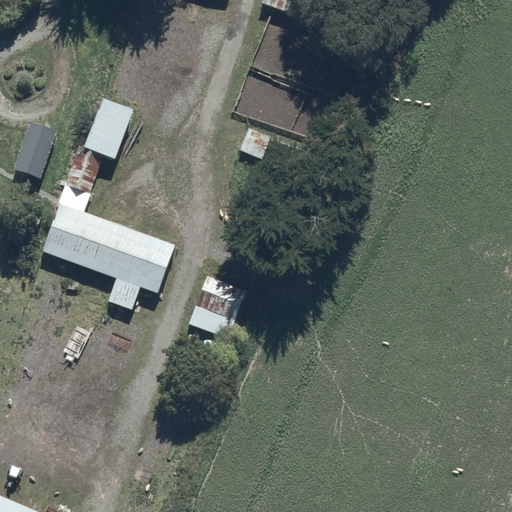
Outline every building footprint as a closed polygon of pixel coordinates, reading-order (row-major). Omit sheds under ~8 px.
[(260,0),(260,2),(311,21),(319,0),(260,0)] [(82,145),(113,156),(132,107),(100,95),(82,145)] [(13,167),(40,176),(55,130),(28,121),(13,167)] [(247,127),(237,150),(261,160),(271,137),(247,127)] [(42,250),(116,276),(107,300),(131,308),(139,285),(156,291),(174,243),(59,202),(42,250)] [(245,288),(207,273),(188,322),(226,337),(245,288)] [(0,511),(44,511),(0,493),(0,511)]
